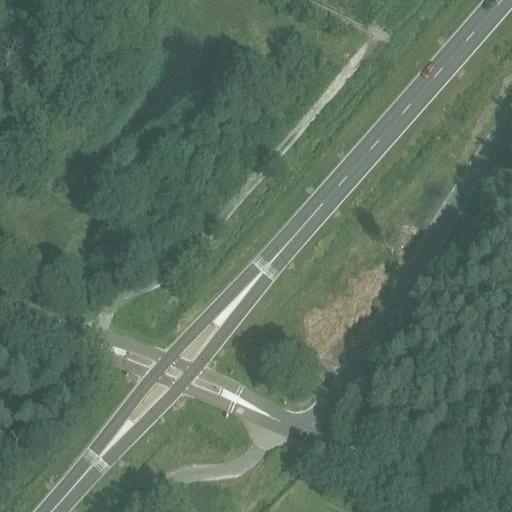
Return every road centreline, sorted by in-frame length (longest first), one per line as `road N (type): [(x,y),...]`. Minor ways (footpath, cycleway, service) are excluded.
road 1 (track): [(79,338),(136,286),(165,276),(336,86),(372,30)]
road 2 (primary): [(221,316),(507,0)]
road 3 (unclassified): [(309,437),(511,120)]
road 4 (unclassified): [(496,511),(309,437)]
road 5 (unclassified): [(283,426),(252,465),(177,482),(143,511)]
